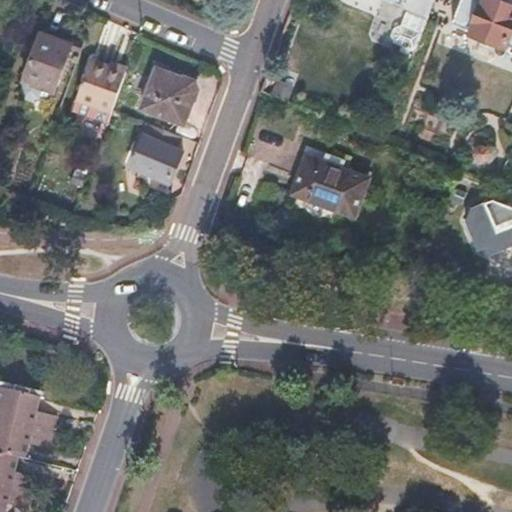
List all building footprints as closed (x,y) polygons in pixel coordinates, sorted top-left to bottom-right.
[(392,0),(409,6),(402,26),(395,29),(393,34),(398,43),(415,50),(426,20),(433,0),(392,0)] [(511,6),(502,3),(494,0),(461,0),(452,23),(511,47),(511,6)] [(56,38),(41,32),(24,80),(44,87),(56,91),(72,44),(56,38)] [(109,65),(91,58),(72,110),(108,123),(113,109),(127,71),(109,65)] [(193,81),(157,68),(143,107),(186,123),(192,107),(197,92),(193,81)] [(40,98),(44,87),(24,80),(20,91),(24,98),(32,101),(40,98)] [(186,152),(179,149),(183,140),(152,127),(135,166),(154,174),(173,183),(186,152)] [(370,179),(308,155),(300,174),(292,194),(354,219),(370,179)] [(469,206),(464,221),(478,254),(485,251),(488,258),(511,247),(511,201),(494,194),(469,206)] [(30,390),(0,382),(0,415),(52,427),(56,411),(41,408),(27,405),(30,390)] [(52,427),(0,415),(0,447),(10,450),(17,452),(20,436),(36,439),(49,442),(52,427)] [(0,447),(0,480),(31,488),(34,472),(19,469),(7,466),(10,450),(0,447)] [(31,488),(0,480),(0,497),(14,500),(27,504),(31,488)]
